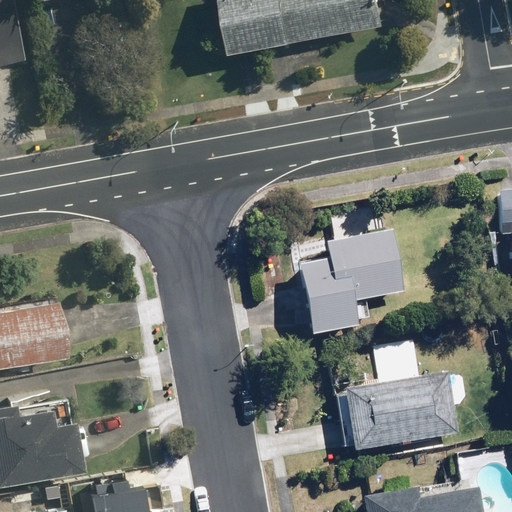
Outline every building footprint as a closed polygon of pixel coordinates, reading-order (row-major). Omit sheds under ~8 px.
[(0,0),(0,61),(18,59),(9,0),(0,0)] [(378,0),(215,0),(226,56),(383,26),(378,0)] [(511,190),(493,190),(494,226),(499,226),(500,283),(508,283),(508,314),(511,314),(511,190)] [(350,328),(345,302),(396,291),(383,228),(317,241),(320,258),(288,265),(303,338),(350,328)] [(0,305),(0,366),(63,356),(52,296),(0,305)] [(440,373),(334,391),(344,453),(451,435),(440,373)] [(64,394),(0,404),(0,485),(78,472),(64,394)] [(475,511),(472,487),(412,496),(411,487),(353,496),(355,511),(475,511)]
